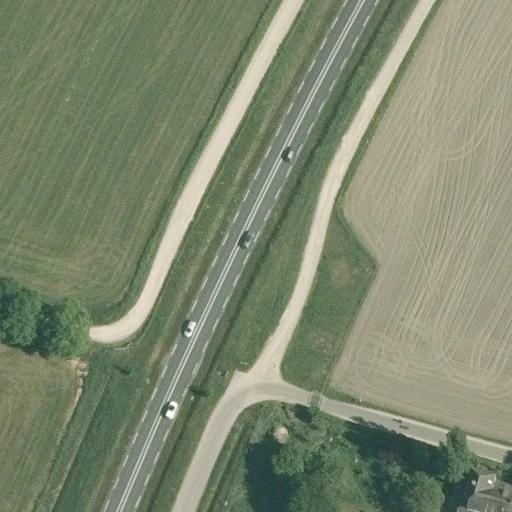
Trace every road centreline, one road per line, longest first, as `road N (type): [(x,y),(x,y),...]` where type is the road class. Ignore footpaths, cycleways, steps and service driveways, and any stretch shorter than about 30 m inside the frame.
road 1 (primary): [(361,0),(268,178),(116,511)]
road 2 (track): [(0,313),(99,337),(121,332),(293,0)]
road 3 (track): [(261,387),(304,285),(335,173),(423,0)]
road 4 (unclassified): [(184,511),(243,385),(511,457)]
